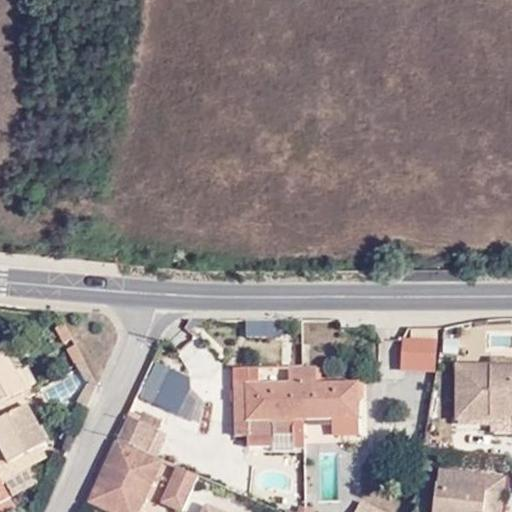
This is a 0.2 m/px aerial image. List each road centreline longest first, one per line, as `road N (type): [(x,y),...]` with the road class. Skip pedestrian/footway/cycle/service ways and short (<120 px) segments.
road 1 (secondary): [(511,296),(161,294)]
road 2 (unclassified): [(62,511),(161,294)]
road 3 (secondary): [(161,294),(0,280)]
